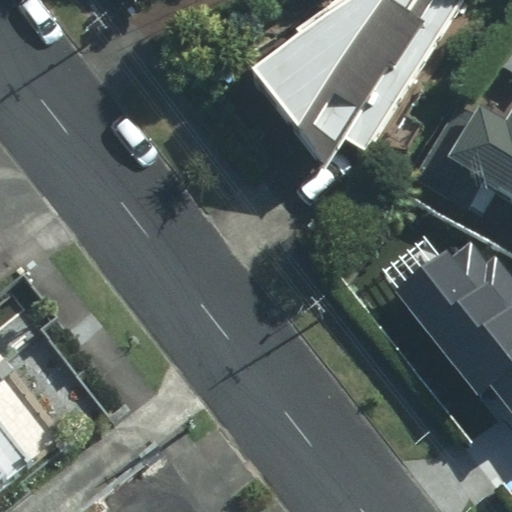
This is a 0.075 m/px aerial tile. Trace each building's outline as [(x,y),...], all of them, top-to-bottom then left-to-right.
[(469,10),(453,0),(384,0),(257,95),(302,177),(366,167),(469,10)] [(339,0),(348,11),(361,0),(339,0)] [(511,149),(510,153),(462,122),(418,190),(511,249),(511,149)] [(0,488),(68,432),(0,349),(0,488)] [(511,402),(487,435),(511,454),(511,402)]
